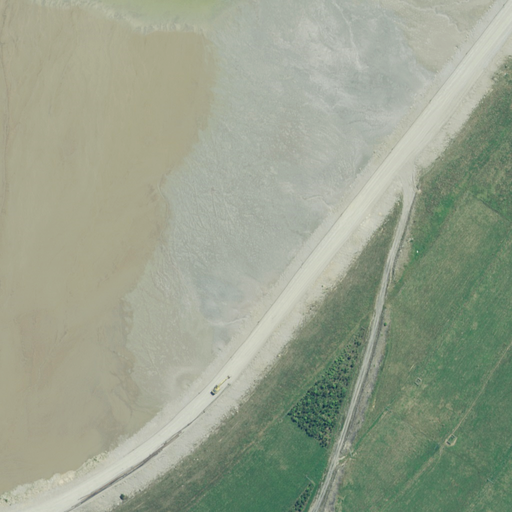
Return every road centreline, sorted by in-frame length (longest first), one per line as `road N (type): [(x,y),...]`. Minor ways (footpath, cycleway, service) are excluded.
road 1 (track): [(511,17),(238,367),(159,445),(77,501),(40,511)]
road 2 (track): [(313,511),(405,215),(414,172),(409,152)]
road 3 (track): [(181,511),(282,410),(381,292)]
